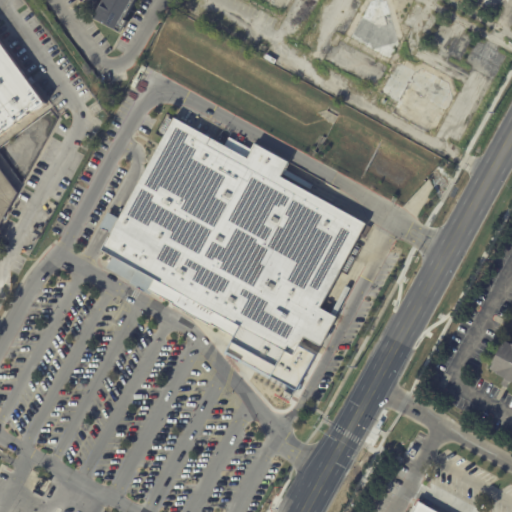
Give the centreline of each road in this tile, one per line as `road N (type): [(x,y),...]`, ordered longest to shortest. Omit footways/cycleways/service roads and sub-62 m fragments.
road 1 (primary): [(452,244),(317,486)]
road 2 (primary): [(511,136),(452,244)]
